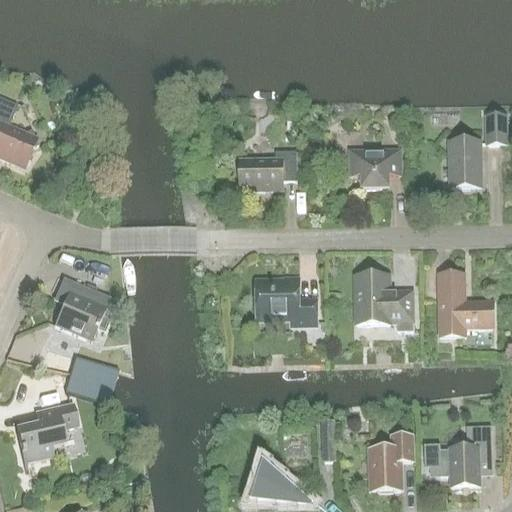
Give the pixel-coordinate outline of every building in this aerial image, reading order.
[(0,101),(0,161),(24,172),(33,150),(38,149),(32,133),(23,137),(8,131),(17,109),(0,101)] [(487,148),(506,148),(506,120),(487,121),(487,148)] [(480,191),(479,146),(450,147),(451,191),(480,191)] [(283,185),(297,185),(297,155),(275,155),(275,164),(239,165),(239,195),(283,194),(283,185)] [(388,180),(400,179),(400,155),(350,155),(351,180),(363,180),(363,193),(388,192),(388,180)] [(465,306),(465,278),(438,279),(439,341),(462,341),(462,333),(494,332),(493,306),(465,306)] [(397,336),(414,335),(413,295),(389,296),(389,279),(356,280),(357,329),(389,328),(397,327),(397,336)] [(63,281),(57,294),(53,304),(60,307),(61,307),(63,308),(54,330),(91,346),(97,333),(104,336),(109,324),(105,314),(110,302),(63,281)] [(255,286),(256,320),(256,327),(290,326),(290,330),(318,330),(317,303),(300,303),(300,281),(284,281),(284,285),(255,286)] [(70,378),(114,391),(119,374),(119,373),(75,360),(70,378)] [(114,391),(70,378),(64,396),(108,409),(109,408),(114,391)] [(73,408),(43,415),(35,417),(37,429),(17,434),(21,454),(20,454),(21,458),(22,457),(26,475),(28,475),(26,466),(53,460),(51,451),(65,448),(61,433),(78,429),(73,408)] [(324,466),(336,466),(335,430),(323,430),(324,466)] [(440,448),(424,449),(425,472),(440,471),(440,480),(450,479),(451,491),(480,490),(480,463),(492,462),(491,430),(476,431),(476,451),(449,452),(449,454),(440,454),(440,448)] [(400,466),(413,465),(412,440),(392,440),(393,453),(371,454),(372,495),(401,494),(400,466)] [(324,511),(264,468),(244,495),(261,507),(261,509),(317,507),(322,511),(324,511)] [(83,488),(92,486),(89,476),(80,478),(83,488)]
